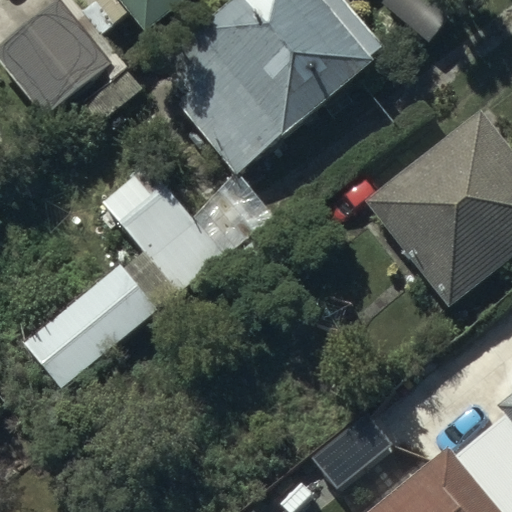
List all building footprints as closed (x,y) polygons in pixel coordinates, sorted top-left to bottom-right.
[(104,0),(95,8),(115,30),(130,16),(149,38),(196,0),(104,0)] [(245,0),(163,68),(191,101),(178,111),(239,184),(376,70),(371,65),(385,54),(340,0),(245,0)] [(75,21),(63,6),(0,54),(0,66),(46,124),(115,69),(111,63),(117,58),(83,15),(75,21)] [(511,149),(486,116),(484,118),(368,208),(451,315),(511,267),(511,149)] [(243,182),(193,223),(151,170),(104,209),(146,258),(127,274),(124,270),(27,350),(64,397),(276,223),(243,182)] [(511,511),(511,405),(504,411),(509,421),(459,462),(453,455),(382,511),(511,511)]
